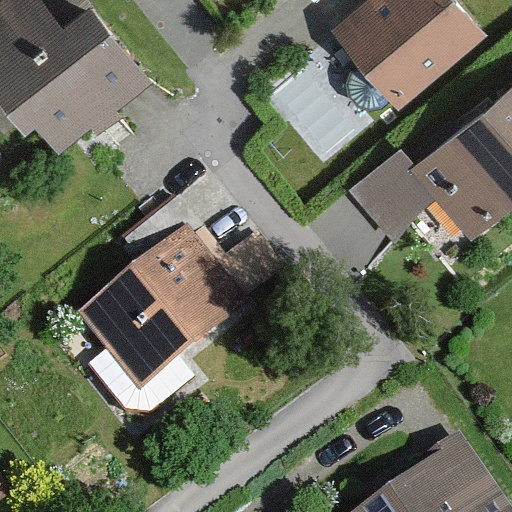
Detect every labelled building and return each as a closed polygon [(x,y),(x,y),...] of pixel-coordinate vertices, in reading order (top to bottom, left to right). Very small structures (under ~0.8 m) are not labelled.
[(6,0),(0,5),(0,93),(50,156),(145,79),(80,0),(6,0)] [(456,0),(377,0),(336,30),(394,112),(488,45),(456,0)] [(511,102),(417,177),(476,252),(511,223),(511,102)] [(84,331),(148,407),(252,320),(188,244),(84,331)] [(511,511),(511,498),(458,435),(367,511),(511,511)] [(22,511),(0,482),(0,511),(22,511)]
